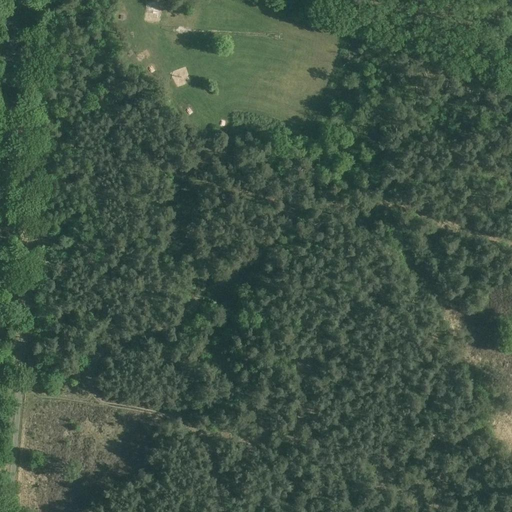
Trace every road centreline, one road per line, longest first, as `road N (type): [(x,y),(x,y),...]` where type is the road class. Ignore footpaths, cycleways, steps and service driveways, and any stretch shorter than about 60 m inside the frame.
road 1 (track): [(303,204),(272,242),(176,323),(106,351),(90,378),(103,402)]
road 2 (secondary): [(0,197),(15,0)]
road 3 (track): [(224,511),(203,428),(103,402)]
